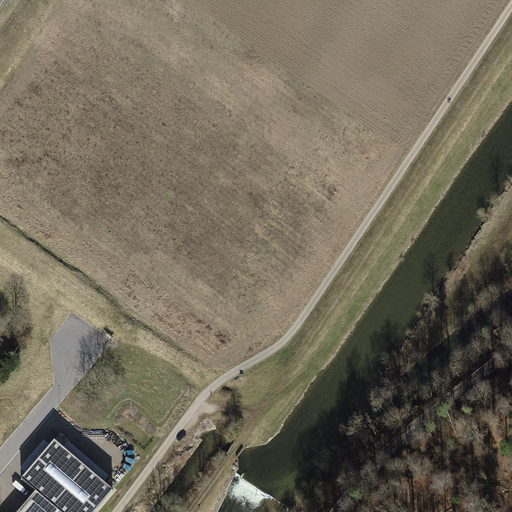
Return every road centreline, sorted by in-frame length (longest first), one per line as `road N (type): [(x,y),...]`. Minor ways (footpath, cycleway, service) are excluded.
road 1 (tertiary): [(511,352),(415,427),(333,511)]
road 2 (residential): [(0,461),(58,393),(80,348)]
